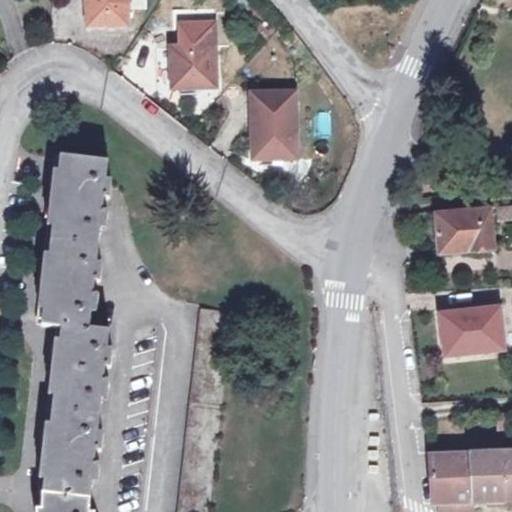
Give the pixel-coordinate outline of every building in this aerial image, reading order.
[(128,0),(87,0),(89,28),(129,27),(128,0)] [(131,0),(132,9),(146,8),(146,0),(131,0)] [(179,43),(169,43),(170,90),(219,89),(217,18),(179,18),(179,43)] [(300,95),(257,94),(257,163),(300,162),(300,95)] [(55,389),(41,506),(41,511),(92,511),(95,482),(101,483),(102,464),(97,464),(98,450),(103,451),(106,433),(100,433),(103,397),(109,398),(111,381),(105,380),(107,368),(113,369),(115,350),(109,350),(111,332),(93,330),(95,313),(101,314),(103,295),(96,294),(98,285),(104,285),(105,268),(99,267),(103,233),(109,234),(111,215),(105,215),(106,201),(112,202),(114,185),(108,184),(111,165),(58,160),(42,326),(63,328),(55,389)] [(511,204),(496,205),(496,220),(511,220),(511,204)] [(493,212),(437,216),(441,254),(496,249),(493,212)] [(449,356),(506,349),(501,308),(443,315),(449,356)] [(212,511),(235,314),(204,311),(181,511),(212,511)] [(507,499),(511,499),(511,452),(469,454),(471,501),(472,501),(488,501),(507,499)] [(473,511),(473,507),(472,501),(471,501),(469,454),(430,455),(434,503),(454,502),(454,511),(473,511)] [(438,511),(454,511),(454,502),(434,503),(438,511)]
